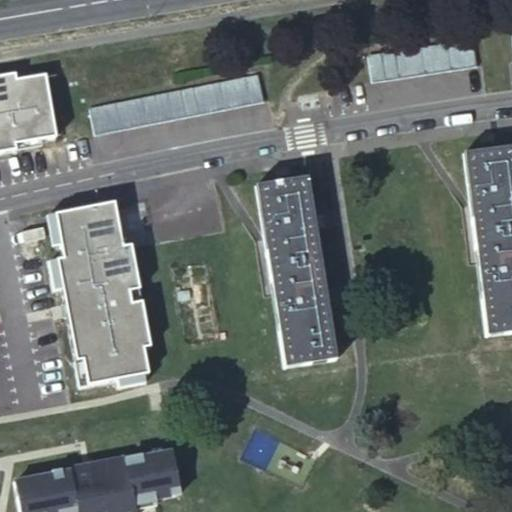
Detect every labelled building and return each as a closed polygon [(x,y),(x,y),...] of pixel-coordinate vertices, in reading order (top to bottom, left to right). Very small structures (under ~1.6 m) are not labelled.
[(417,76),(476,68),(472,39),(367,56),(371,83),(417,76)] [(181,117),(262,102),(257,74),(88,107),(93,134),(181,117)] [(0,153),(15,151),(14,146),(54,139),(44,77),(15,82),(14,75),(0,77),(0,153)] [(511,149),(461,157),(488,337),(511,334),(511,149)] [(305,181),(253,189),(285,370),(336,361),(324,292),(312,221),(305,181)] [(113,204),(53,216),(63,260),(56,261),(62,290),(76,363),(83,361),(88,387),(118,381),(144,376),(148,375),(143,349),(149,348),(141,303),(130,305),(128,293),(138,291),(129,246),(121,248),(113,204)] [(199,258),(148,266),(153,297),(204,289),(199,258)] [(62,290),(56,261),(48,263),(54,292),(62,290)] [(157,338),(220,336),(219,304),(156,306),(157,338)] [(145,384),(144,376),(118,381),(119,389),(145,384)] [(179,495),(171,453),(124,462),(124,459),(90,465),(95,491),(74,495),(70,473),(13,484),(18,511),(134,511),(133,504),(179,495)]
